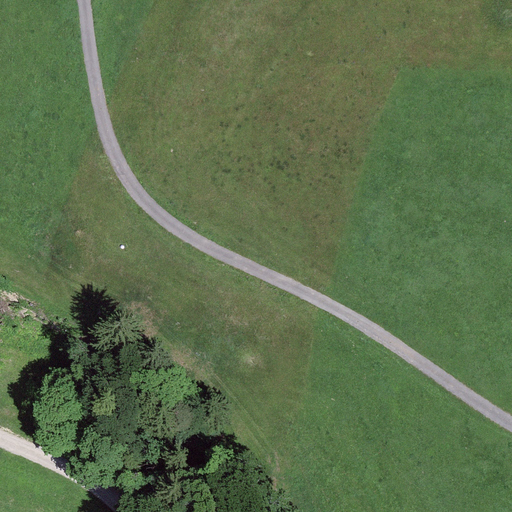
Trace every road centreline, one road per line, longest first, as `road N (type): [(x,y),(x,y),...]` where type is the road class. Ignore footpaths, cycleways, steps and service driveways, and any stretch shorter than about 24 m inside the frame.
road 1 (track): [(83,0),(109,139),(146,202),(180,232),(371,329),(511,426)]
road 2 (track): [(0,441),(96,484),(128,511)]
